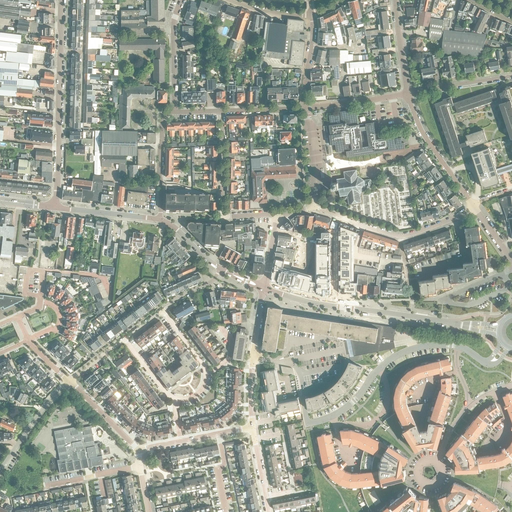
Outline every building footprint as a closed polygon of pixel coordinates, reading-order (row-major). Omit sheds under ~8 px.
[(0,0),(0,4),(20,7),(31,9),(36,9),(36,6),(55,8),(55,3),(28,0),(0,0)] [(146,0),(146,10),(147,25),(164,25),(164,18),(163,0),(150,0),(151,0),(146,0)] [(221,15),(222,12),(221,11),(224,2),(220,0),(219,1),(215,0),(214,0),(213,5),(201,1),(198,9),(215,15),(215,18),(220,20),(221,15)] [(357,0),(356,0),(350,2),(353,12),(356,25),(364,23),(360,10),(357,0)] [(367,1),(367,0),(357,0),(360,10),(363,10),(362,2),(367,1)] [(421,10),(428,11),(430,1),(429,0),(424,0),(424,4),(422,4),(421,10)] [(448,4),(449,0),(435,0),(433,5),(433,7),(436,9),(441,0),(448,4)] [(465,2),(462,1),(461,4),(457,18),(463,19),(465,19),(467,13),(469,8),(471,4),(466,1),(465,2)] [(192,25),(193,22),(189,20),(191,14),(194,15),(198,4),(191,2),(189,6),(188,5),(187,9),(187,10),(184,19),(186,20),(185,23),(192,25)] [(224,2),(221,11),(222,12),(236,17),(239,10),(227,6),(228,3),(224,2)] [(353,12),(350,2),(346,2),(347,4),(342,6),(346,13),(353,12)] [(30,16),(31,9),(20,7),(0,4),(0,16),(19,19),(19,20),(23,21),(24,16),(30,16)] [(468,12),(473,14),(477,7),(471,4),(468,12)] [(374,15),(377,15),(378,18),(388,17),(387,11),(388,10),(388,6),(379,7),(374,10),(374,15)] [(337,21),(340,26),(342,25),(341,22),(346,20),(341,7),(335,11),(338,18),(339,20),(337,21)] [(413,7),(406,8),(407,11),(407,16),(414,16),(415,8),(413,7)] [(473,14),(479,17),(482,10),(477,7),(473,14)] [(246,19),(247,19),(250,11),(241,8),(240,13),(231,38),(240,40),(244,25),(246,19)] [(430,18),(431,12),(421,10),(421,11),(420,11),(419,18),(418,21),(418,25),(429,27),(430,18)] [(482,10),(479,17),(471,33),(481,34),(490,14),(482,10)] [(332,19),(333,22),(337,21),(339,20),(338,18),(335,11),(327,14),(330,20),(332,19)] [(39,18),(40,18),(40,23),(52,23),(52,14),(45,14),(45,13),(39,13),(39,18)] [(251,30),(257,31),(257,24),(259,15),(254,14),(253,22),(250,21),(247,29),(245,34),(248,35),(250,30),(251,30)] [(327,14),(323,16),(325,22),(326,21),(328,30),(334,28),(334,27),(334,26),(333,22),(332,19),(330,20),(327,14)] [(325,22),(323,16),(317,18),(319,28),(319,32),(336,33),(335,29),(335,28),(334,28),(328,30),(326,21),(325,22)] [(289,65),(302,66),(305,42),(299,41),(299,38),(300,38),(300,34),(299,34),(299,31),(303,32),(304,21),(287,19),(286,23),(285,23),(285,24),(271,22),(272,18),(266,17),(261,56),(289,60),(289,65)] [(481,34),(471,33),(449,31),(451,19),(444,17),(443,20),(433,18),(430,18),(430,38),(441,40),(441,39),(443,39),(442,52),(482,57),(486,34),(481,34)] [(406,26),(414,25),(414,26),(417,26),(416,21),(418,21),(419,18),(405,20),(406,26)] [(497,29),(500,20),(494,18),(491,27),(497,29)] [(29,22),(23,21),(19,20),(18,20),(17,32),(28,34),(29,22)] [(499,30),(503,32),(506,23),(500,20),(497,29),(495,33),(497,33),(498,32),(499,30)] [(362,36),(370,35),(387,33),(386,29),(389,29),(389,23),(379,24),(379,29),(366,31),(365,28),(361,29),(362,36)] [(509,34),(511,25),(511,24),(506,23),(503,32),(503,31),(509,34)] [(185,41),(185,42),(192,41),(192,38),(193,38),(193,26),(182,26),(183,38),(185,38),(185,39),(183,39),(183,41),(185,41)] [(52,28),(42,27),(41,35),(51,36),(52,28)] [(349,39),(353,40),(354,43),(357,43),(357,40),(363,38),(362,36),(361,29),(358,30),(355,31),(354,28),(353,27),(347,28),(350,37),(349,37),(349,39)] [(319,32),(318,38),(337,40),(338,44),(339,45),(343,44),(340,28),(335,29),(336,33),(319,32)] [(0,40),(20,43),(21,35),(0,32),(0,40)] [(387,33),(370,35),(371,38),(379,37),(379,43),(390,42),(389,35),(387,35),(387,33)] [(50,48),(50,49),(54,49),(54,37),(32,35),(32,40),(40,40),(40,41),(47,42),(48,43),(48,45),(49,45),(49,49),(49,48),(50,48)] [(102,42),(109,42),(109,39),(103,39),(103,38),(99,38),(91,37),(90,44),(85,44),(85,48),(98,48),(98,44),(102,44),(102,42)] [(413,44),(411,44),(412,52),(423,50),(422,43),(421,43),(420,37),(412,39),(413,44)] [(20,43),(0,40),(0,49),(6,51),(28,53),(26,53),(27,50),(17,48),(17,43),(20,43)] [(193,40),(192,41),(185,42),(181,43),(182,49),(194,46),(193,40)] [(373,53),(376,53),(388,51),(387,48),(390,47),(390,42),(379,43),(380,49),(372,50),(373,53)] [(85,48),(85,54),(90,54),(90,61),(94,61),(95,54),(96,54),(96,48),(98,48),(85,48)] [(319,50),(318,56),(325,57),(326,51),(325,51),(329,51),(329,50),(326,49),(321,49),(321,50),(319,50)] [(332,64),(332,65),(338,64),(340,64),(342,63),(340,50),(330,50),(330,64),(332,64)] [(340,50),(342,63),(353,62),(353,60),(353,54),(348,54),(348,50),(340,50)] [(28,53),(6,51),(5,61),(27,64),(28,53)] [(192,57),(192,54),(196,54),(196,51),(190,51),(187,51),(187,55),(182,55),(183,61),(190,61),(190,58),(191,58),(191,57),(192,57)] [(388,51),(376,53),(376,56),(379,55),(380,61),(390,60),(390,54),(388,54),(388,51)] [(438,56),(437,52),(435,53),(435,51),(431,52),(432,56),(427,57),(429,68),(421,69),(422,75),(437,73),(436,67),(435,67),(434,62),(439,61),(438,56)] [(71,55),(71,62),(79,62),(80,62),(79,62),(79,54),(72,53),(71,55)] [(444,56),(445,57),(444,58),(444,62),(447,62),(448,66),(447,68),(443,69),(444,75),(448,75),(448,77),(455,76),(454,69),(454,68),(454,66),(453,66),(451,56),(450,57),(449,55),(444,56)] [(316,62),(319,63),(319,65),(326,65),(327,63),(324,63),(325,57),(318,56),(316,62)] [(499,61),(489,63),(489,59),(488,60),(488,58),(483,59),(484,62),(485,62),(486,68),(490,67),(490,70),(500,69),(499,61)] [(465,72),(475,71),(474,68),(478,68),(477,59),(471,60),(471,63),(464,64),(465,72)] [(17,78),(18,69),(19,63),(0,60),(0,95),(16,96),(17,78)] [(380,68),(381,67),(381,71),(390,70),(389,66),(391,66),(390,60),(380,61),(381,65),(380,65),(379,66),(379,67),(380,68)] [(353,62),(342,63),(347,63),(348,74),(372,72),(371,61),(353,62)] [(390,70),(381,71),(382,74),(381,74),(383,87),(389,86),(389,87),(395,86),(394,77),(395,77),(394,72),(390,73),(390,70)] [(23,79),(17,78),(16,96),(31,97),(32,87),(39,87),(40,82),(54,84),(54,73),(45,71),(44,77),(40,77),(40,81),(35,80),(23,79)] [(323,71),(322,71),(311,72),(311,81),(323,81),(323,71)] [(183,78),(183,80),(187,80),(187,78),(193,78),(193,72),(190,72),(183,72),(183,78)] [(362,82),(363,86),(364,92),(370,91),(369,85),(373,84),(371,74),(368,74),(368,81),(362,82)] [(359,83),(352,84),(353,89),(354,94),(361,93),(359,87),(363,86),(362,82),(361,75),(358,75),(359,83)] [(350,89),(353,89),(352,84),(351,76),(348,76),(349,85),(343,86),(345,96),(351,95),(350,89)] [(252,87),(252,102),(258,102),(258,92),(259,92),(259,87),(258,87),(258,86),(261,86),(261,77),(257,77),(256,87),(252,87)] [(224,84),(216,84),(216,79),(206,79),(207,92),(216,92),(216,102),(220,102),(221,103),(224,103),(225,102),(224,84)] [(276,99),(276,88),(276,85),(276,81),(272,81),(272,85),(272,88),(267,88),(267,99),(276,99)] [(297,98),(297,87),(291,87),(291,85),(292,85),(292,81),(288,81),(289,99),(293,98),(293,99),(297,99),(297,98)] [(40,82),(39,87),(45,88),(44,94),(53,96),(54,84),(40,82)] [(311,86),(312,86),(312,97),(323,96),(323,95),(327,94),(326,85),(315,86),(315,83),(311,84),(311,86)] [(187,84),(182,84),(182,89),(181,89),(182,102),(183,102),(184,103),(191,102),(191,92),(186,92),(186,89),(187,89),(187,84)] [(500,104),(502,111),(511,138),(511,141),(511,140),(511,87),(511,88),(510,86),(505,88),(506,90),(505,90),(506,92),(500,94),(500,93),(499,93),(502,103),(500,104)] [(166,91),(163,91),(163,88),(159,88),(159,91),(157,91),(157,99),(158,99),(158,102),(162,102),(162,103),(165,103),(165,102),(166,91)] [(197,92),(197,102),(204,102),(204,101),(206,101),(206,92),(203,92),(203,91),(204,91),(204,88),(200,88),(200,92),(197,92)] [(466,142),(461,143),(459,144),(447,107),(451,106),(453,114),(457,112),(458,113),(497,100),(494,90),(491,91),(491,92),(488,93),(487,92),(484,93),(485,94),(481,96),(481,94),(478,95),(478,97),(475,98),(474,96),(471,97),(472,99),(468,100),(468,99),(465,100),(465,101),(462,102),(461,101),(458,102),(459,103),(454,105),(451,97),(448,98),(443,99),(443,101),(435,103),(435,104),(453,157),(463,154),(461,147),(469,144),(470,146),(471,146),(472,147),(474,146),(485,142),(487,141),(486,140),(483,130),(466,135),(467,140),(465,141),(466,142)] [(53,109),(53,100),(44,100),(45,99),(37,99),(37,102),(40,102),(40,108),(53,109)] [(332,145),(336,144),(337,150),(346,149),(347,157),(380,152),(405,148),(404,142),(402,142),(401,137),(396,138),(396,136),(376,139),(374,122),(366,123),(365,114),(359,115),(358,115),(356,115),(356,113),(349,114),(349,110),(340,112),(341,114),(329,116),(331,125),(329,125),(332,145)] [(283,123),(296,122),(296,114),(283,115),(283,123)] [(273,115),(266,115),(267,128),(270,128),(271,129),(276,129),(276,132),(276,128),(276,127),(276,125),(273,125),(273,115)] [(53,121),(26,119),(26,125),(21,124),(21,128),(28,128),(28,125),(53,127),(53,121)] [(282,128),(276,128),(276,132),(280,132),(280,139),(281,139),(281,142),(284,142),(284,139),(290,139),(290,132),(282,132),(282,128)] [(102,131),(101,154),(125,155),(137,155),(137,149),(137,143),(155,143),(155,133),(137,132),(102,131)] [(81,139),(81,142),(92,142),(92,139),(83,139),(83,132),(70,132),(69,139),(81,139)] [(52,143),(52,137),(40,135),(40,136),(30,135),(30,140),(52,143)] [(92,146),(92,142),(81,142),(81,146),(75,146),(75,153),(84,153),(85,150),(89,150),(89,146),(92,146)] [(476,166),(476,167),(476,166),(477,170),(477,171),(479,175),(478,175),(479,175),(480,179),(481,183),(481,184),(483,188),(500,182),(499,178),(498,176),(497,174),(498,174),(497,173),(509,170),(508,167),(497,171),(496,169),(495,165),(493,161),(493,160),(492,157),(492,156),(491,152),(490,152),(489,147),(488,148),(487,148),(473,153),(473,152),(473,153),(472,153),(473,158),(474,162),(475,162),(476,166)] [(52,161),(52,151),(36,149),(35,159),(52,161)] [(149,149),(137,149),(137,155),(137,158),(135,158),(135,165),(128,165),(128,177),(137,177),(137,165),(149,165),(149,162),(151,162),(154,161),(155,149),(149,149)] [(295,163),(295,158),(295,157),(296,157),(296,156),(296,155),(295,155),(294,155),(294,149),(275,150),(276,165),(295,163)] [(200,153),(200,151),(191,152),(191,159),(194,159),(194,155),(194,154),(200,153)] [(418,164),(418,165),(427,158),(423,152),(416,157),(420,163),(418,164)] [(405,158),(408,162),(415,157),(412,153),(405,158)] [(125,179),(125,155),(101,154),(101,163),(101,167),(103,167),(111,167),(111,163),(119,163),(119,178),(125,179)] [(251,173),(256,173),(257,177),(254,177),(254,186),(252,187),(252,192),(254,192),(255,203),(258,202),(258,203),(267,202),(266,195),(265,181),(267,179),(296,177),(295,169),(294,166),(291,166),(291,164),(285,164),(285,166),(276,167),(276,165),(275,165),(274,157),(273,156),(272,156),(270,156),(269,156),(267,156),(266,156),(265,156),(263,156),(262,157),(261,157),(259,158),(251,158),(251,173)] [(431,164),(427,158),(418,165),(420,167),(422,165),(424,169),(431,164)] [(18,174),(23,174),(23,175),(24,175),(25,173),(28,173),(28,174),(29,174),(29,171),(30,160),(19,159),(18,171),(18,174)] [(30,160),(29,171),(32,172),(33,167),(37,167),(37,166),(42,167),(42,172),(51,173),(52,162),(30,160)] [(429,175),(430,177),(434,174),(439,171),(435,167),(424,175),(425,177),(429,175)] [(337,179),(337,182),(338,182),(339,189),(340,196),(344,196),(344,199),(348,199),(349,204),(361,202),(360,194),(365,188),(364,180),(357,175),(356,170),(353,170),(353,169),(352,170),(348,171),(348,170),(347,170),(347,171),(344,172),(343,171),(344,172),(344,175),(344,176),(345,178),(342,178),(341,178),(341,179),(337,179)] [(434,174),(430,177),(428,179),(429,182),(434,178),(436,181),(442,176),(439,171),(434,174)] [(42,175),(41,181),(41,182),(45,182),(51,182),(51,173),(42,172),(42,175)] [(72,179),(71,188),(67,187),(67,188),(84,190),(83,202),(90,203),(90,199),(100,201),(101,194),(102,185),(103,182),(103,176),(93,175),(92,181),(72,179)] [(436,185),(440,191),(447,186),(443,180),(436,185)] [(146,205),(148,187),(126,184),(126,187),(124,197),(127,197),(126,203),(146,205)] [(123,207),(124,197),(126,187),(118,186),(116,206),(123,207)] [(451,192),(447,186),(440,191),(444,197),(451,192)] [(67,191),(63,190),(61,200),(83,202),(84,190),(67,188),(67,191)] [(179,212),(180,193),(173,193),(173,188),(165,188),(165,211),(179,212)] [(180,193),(179,212),(194,212),(194,210),(195,194),(180,193)] [(506,220),(507,221),(509,221),(511,238),(511,193),(509,195),(509,196),(507,196),(505,197),(499,199),(503,208),(504,210),(504,212),(505,214),(506,216),(506,218),(506,220)] [(195,194),(194,210),(208,211),(209,194),(195,194)] [(448,203),(450,205),(458,199),(455,195),(449,199),(447,200),(446,199),(443,201),(446,205),(448,203)] [(459,200),(451,205),(453,204),(456,209),(462,205),(459,200)] [(428,219),(426,212),(426,210),(425,206),(424,207),(423,205),(421,206),(422,207),(423,210),(420,211),(422,221),(428,219)] [(439,216),(437,209),(440,208),(439,205),(431,208),(432,210),(434,218),(439,216)] [(0,239),(2,240),(1,253),(11,255),(13,241),(6,240),(6,237),(13,237),(15,226),(9,226),(10,218),(13,219),(13,214),(1,212),(0,217),(0,239)] [(57,240),(58,235),(59,235),(60,224),(61,224),(62,219),(58,219),(57,223),(54,223),(55,215),(49,214),(49,213),(46,212),(45,213),(44,222),(49,222),(48,227),(52,228),(50,241),(53,242),(53,240),(57,240)] [(315,216),(312,223),(322,226),(329,228),(331,219),(324,217),(315,214),(314,216),(315,216)] [(29,232),(29,236),(36,236),(36,233),(34,233),(36,216),(28,215),(26,228),(31,229),(31,233),(29,232)] [(299,230),(294,230),(294,232),(302,234),(304,228),(304,227),(305,224),(305,215),(297,215),(291,220),(294,223),(296,227),(299,227),(299,230)] [(305,224),(304,227),(311,229),(312,223),(315,216),(314,216),(305,215),(305,224)] [(66,216),(64,233),(60,233),(58,244),(62,245),(63,237),(64,237),(63,247),(66,247),(67,238),(68,238),(70,216),(66,216)] [(95,228),(96,220),(86,219),(84,231),(86,232),(87,226),(91,226),(91,228),(95,228)] [(104,221),(96,220),(95,228),(98,228),(98,231),(103,231),(104,221)] [(280,227),(280,229),(287,230),(294,226),(290,220),(280,227)] [(187,228),(197,239),(198,239),(199,231),(200,222),(190,222),(188,223),(187,226),(187,227),(187,228)] [(225,235),(233,235),(233,232),(232,224),(232,223),(225,224),(224,224),(224,225),(225,229),(220,230),(220,227),(220,224),(200,222),(199,231),(198,239),(197,239),(204,245),(213,255),(218,250),(218,246),(219,246),(219,237),(219,234),(225,234),(225,235)] [(248,222),(234,223),(234,229),(244,229),(245,233),(248,232),(250,232),(249,223),(248,223),(248,222)] [(340,225),(339,228),(339,235),(339,240),(341,240),(341,242),(339,242),(339,246),(341,246),(341,248),(339,248),(339,249),(341,249),(341,251),(339,251),(339,254),(339,259),(341,259),(341,261),(339,261),(339,262),(339,265),(341,265),(341,267),(339,267),(339,268),(341,268),(341,270),(339,270),(339,275),(339,278),(341,278),(341,280),(340,280),(339,280),(339,281),(339,284),(339,285),(339,290),(340,290),(342,290),(341,293),(344,293),(349,294),(349,293),(349,292),(352,292),(352,293),(352,294),(356,294),(357,283),(351,282),(351,281),(352,281),(352,234),(354,234),(354,236),(357,236),(360,230),(355,228),(350,226),(350,227),(349,228),(347,228),(348,226),(344,224),(343,225),(344,225),(343,226),(341,225),(340,225)] [(435,280),(419,283),(421,295),(437,293),(437,289),(452,287),(452,283),(467,281),(467,277),(483,275),(482,269),(492,267),(490,257),(487,257),(485,242),(481,242),(479,226),(466,228),(468,244),(472,243),(475,259),(481,258),(481,262),(465,264),(466,268),(450,270),(451,274),(435,276),(435,280)] [(255,241),(255,246),(251,246),(251,248),(264,249),(264,247),(265,247),(267,233),(266,231),(257,229),(256,237),(261,238),(260,242),(255,241)] [(450,230),(444,232),(447,242),(450,242),(453,240),(452,238),(450,230)] [(365,239),(368,240),(370,233),(364,231),(362,240),(364,241),(365,239)] [(133,241),(135,241),(135,242),(134,243),(134,244),(135,244),(135,245),(135,246),(136,247),(137,248),(138,248),(139,248),(140,248),(141,248),(142,248),(142,247),(143,247),(143,246),(144,246),(144,245),(145,237),(142,237),(143,233),(134,232),(133,237),(130,237),(129,243),(120,242),(119,250),(127,251),(131,252),(133,241)] [(245,233),(241,234),(237,235),(237,238),(237,240),(238,244),(244,244),(244,246),(244,252),(251,252),(251,248),(251,246),(255,246),(255,241),(249,241),(249,235),(248,235),(248,232),(245,233)] [(272,273),(272,277),(272,278),(273,278),(275,278),(274,281),(277,282),(277,283),(278,283),(278,282),(278,281),(281,282),(280,283),(280,284),(285,285),(285,284),(288,285),(288,286),(293,287),(293,286),(293,285),(296,286),(295,287),(296,288),(296,287),(300,289),(300,288),(300,287),(303,288),(303,289),(302,289),(307,290),(308,289),(310,290),(310,291),(317,293),(317,294),(321,294),(321,295),(326,295),(326,293),(328,291),(330,291),(331,291),(331,286),(330,286),(330,283),(331,283),(331,278),(330,278),(329,278),(329,275),(330,275),(330,274),(330,270),(329,270),(329,268),(330,268),(330,267),(329,267),(329,264),(330,264),(330,260),(330,255),(329,255),(329,252),(330,252),(330,253),(330,252),(330,247),(330,248),(329,248),(329,244),(330,244),(330,245),(330,240),(329,240),(329,238),(330,238),(330,237),(330,233),(322,232),(322,238),(317,238),(317,282),(316,282),(311,280),(312,276),(280,268),(280,266),(284,267),(284,266),(284,264),(285,261),(285,260),(275,258),(275,259),(274,262),(274,265),(273,268),(272,273)] [(444,232),(438,234),(440,242),(443,241),(444,243),(447,242),(444,232)] [(108,245),(108,247),(107,249),(111,249),(109,259),(116,260),(117,243),(111,243),(112,235),(111,235),(106,234),(106,233),(105,233),(104,238),(100,238),(99,241),(98,244),(108,245)] [(376,235),(370,233),(368,240),(367,242),(372,243),(373,241),(374,241),(376,235)] [(292,236),(279,234),(279,236),(278,237),(277,240),(278,241),(278,245),(286,246),(287,242),(291,242),(292,236)] [(432,236),(435,246),(438,245),(437,243),(440,242),(438,234),(432,236)] [(151,244),(151,249),(150,251),(146,250),(145,255),(153,256),(154,251),(153,251),(153,250),(156,250),(156,245),(157,245),(158,238),(157,238),(158,237),(156,237),(156,236),(155,235),(152,235),(151,235),(151,236),(150,236),(149,244),(151,244)] [(375,242),(379,243),(382,236),(376,235),(374,241),(373,241),(372,243),(371,245),(373,246),(375,242)] [(163,251),(169,246),(176,240),(175,239),(175,238),(173,236),(172,236),(165,242),(167,244),(164,246),(163,246),(162,251),(163,251)] [(432,236),(426,238),(429,246),(432,245),(433,247),(435,246),(432,236)] [(386,245),(391,247),(393,240),(387,238),(385,245),(384,245),(383,248),(385,248),(386,245)] [(426,238),(420,240),(424,250),(427,249),(426,247),(429,246),(426,238)] [(179,243),(176,240),(169,246),(171,248),(162,255),(164,257),(167,254),(179,243)] [(398,254),(400,248),(397,247),(399,242),(393,240),(391,247),(396,248),(394,253),(398,254)] [(420,240),(415,242),(417,249),(420,248),(421,251),(424,250),(420,240)] [(415,242),(409,243),(412,254),(415,253),(414,250),(417,249),(415,242)] [(172,252),(174,253),(181,246),(179,243),(167,254),(168,255),(171,253),(172,252)] [(412,254),(409,243),(403,245),(406,253),(409,252),(410,255),(412,254)] [(184,249),(181,246),(174,253),(175,254),(171,258),(172,260),(184,249)] [(22,260),(22,255),(28,256),(29,248),(16,247),(15,260),(22,260)] [(238,259),(240,255),(226,247),(224,251),(222,250),(218,257),(235,265),(238,259)] [(275,257),(275,258),(293,261),(296,250),(277,247),(275,255),(274,256),(275,257)] [(251,262),(253,263),(254,263),(263,264),(264,263),(264,261),(263,260),(264,257),(263,257),(264,249),(251,248),(251,252),(253,252),(252,259),(251,259),(251,262)] [(179,257),(180,258),(187,252),(184,249),(172,260),(174,262),(177,259),(177,258),(179,257)] [(190,255),(187,252),(180,258),(182,260),(176,265),(178,267),(183,261),(190,255)] [(239,259),(236,265),(238,267),(238,268),(242,270),(246,261),(239,259)] [(263,264),(254,263),(253,263),(252,273),(261,274),(262,272),(263,264)] [(382,276),(382,282),(385,282),(384,291),(391,292),(393,292),(393,294),(400,294),(400,293),(404,293),(404,285),(406,285),(406,281),(405,281),(405,277),(404,277),(405,273),(402,273),(403,265),(393,264),(392,272),(387,272),(386,277),(382,276)] [(355,265),(354,271),(377,275),(378,269),(355,265)] [(114,268),(108,267),(102,266),(101,273),(107,274),(113,275),(114,268)] [(175,269),(171,270),(174,279),(179,277),(176,272),(175,269)] [(198,271),(193,273),(198,283),(202,281),(198,271)] [(189,275),(193,285),(198,283),(193,273),(194,274),(191,275),(191,274),(189,275)] [(368,275),(358,274),(357,284),(361,285),(361,289),(361,293),(366,294),(366,291),(367,292),(368,275)] [(187,278),(185,279),(189,287),(193,285),(189,275),(187,276),(187,278)] [(379,294),(379,289),(380,289),(381,281),(382,281),(382,276),(377,276),(376,286),(371,286),(370,293),(379,294)] [(87,277),(91,287),(97,285),(93,278),(87,277)] [(184,289),(189,287),(185,279),(183,280),(182,278),(180,279),(184,289)] [(171,283),(176,293),(180,291),(176,283),(174,284),(173,282),(171,283)] [(170,286),(168,287),(171,295),(176,293),(171,283),(169,284),(170,286)] [(46,295),(50,296),(50,294),(52,294),(54,286),(48,284),(46,295)] [(91,287),(95,295),(100,292),(97,285),(91,287)] [(166,297),(171,295),(168,287),(165,288),(165,286),(162,287),(166,297)] [(53,297),(57,299),(58,297),(60,298),(63,292),(64,291),(59,288),(58,289),(54,287),(53,294),(54,295),(53,297)] [(217,290),(219,298),(220,304),(222,304),(222,300),(225,300),(226,290),(221,290),(217,290)] [(148,291),(146,292),(156,305),(160,302),(159,301),(154,294),(152,296),(148,291)] [(157,291),(154,294),(159,301),(163,298),(157,291)] [(220,304),(219,298),(215,298),(214,291),(205,293),(209,306),(220,304)] [(64,303),(65,305),(72,299),(67,294),(66,295),(63,292),(60,298),(61,300),(59,301),(62,305),(64,303)] [(95,295),(98,302),(103,299),(100,292),(95,295)] [(146,300),(152,308),(156,305),(146,292),(144,294),(148,298),(146,300)] [(0,307),(3,307),(4,309),(23,300),(23,297),(0,294),(0,307)] [(140,297),(138,299),(148,311),(152,308),(146,300),(143,302),(140,297)] [(140,305),(137,306),(144,314),(148,311),(138,299),(136,300),(140,305)] [(68,310),(68,312),(75,309),(76,308),(74,303),(72,303),(70,300),(65,304),(66,306),(64,307),(66,311),(68,310)] [(193,314),(195,314),(195,313),(196,313),(194,310),(195,310),(189,300),(173,309),(178,319),(180,318),(182,321),(188,317),(186,314),(191,311),(193,314)] [(101,301),(96,303),(100,312),(105,308),(101,301)] [(139,317),(144,314),(137,306),(135,308),(131,304),(130,305),(139,317)] [(132,311),(129,312),(135,320),(139,317),(130,305),(128,306),(132,311)] [(200,312),(196,313),(195,313),(195,314),(197,321),(210,318),(207,306),(199,308),(200,312)] [(354,356),(372,353),(390,349),(395,348),(395,347),(395,348),(394,341),(393,341),(395,328),(396,328),(343,319),(340,322),(289,314),(289,315),(282,314),(283,308),(269,306),(262,349),(276,351),(277,348),(277,345),(278,342),(278,339),(279,336),(279,333),(279,330),(280,327),(351,338),(354,356)] [(69,318),(70,320),(78,319),(77,313),(75,313),(75,309),(69,312),(69,314),(66,314),(67,318),(69,318)] [(123,309),(121,310),(131,323),(135,320),(129,312),(127,314),(124,309),(123,310),(123,309)] [(123,317),(121,319),(127,327),(131,323),(121,310),(122,311),(120,312),(123,317)] [(240,312),(235,312),(231,312),(231,322),(241,322),(240,312)] [(123,330),(127,327),(121,319),(119,316),(115,319),(123,330)] [(115,323),(113,325),(119,333),(123,330),(115,319),(114,317),(112,318),(115,323)] [(68,326),(68,328),(75,330),(76,330),(78,324),(76,324),(77,319),(70,320),(70,322),(67,322),(66,326),(68,326)] [(160,320),(155,324),(161,330),(162,332),(166,329),(160,320)] [(105,323),(115,336),(119,333),(113,325),(111,326),(107,322),(105,323)] [(107,329),(105,331),(111,339),(115,336),(105,323),(103,325),(107,329)] [(162,333),(162,332),(161,330),(155,324),(151,327),(156,333),(160,331),(162,333)] [(243,360),(247,334),(248,331),(246,329),(240,328),(241,325),(237,324),(236,332),(237,333),(233,359),(243,360)] [(187,330),(191,335),(199,329),(197,327),(196,328),(194,325),(187,330)] [(151,327),(147,330),(154,338),(158,336),(156,334),(156,333),(151,327)] [(67,330),(65,329),(63,333),(65,334),(64,336),(72,340),(75,334),(73,333),(75,330),(68,328),(67,330)] [(97,329),(107,342),(111,339),(105,331),(102,333),(99,328),(97,329)] [(99,335),(97,337),(103,345),(107,342),(97,329),(95,331),(99,335)] [(191,335),(194,339),(201,334),(199,331),(200,330),(199,329),(191,335)] [(147,330),(143,333),(150,341),(154,338),(147,330)] [(90,333),(88,334),(99,348),(103,345),(97,337),(94,339),(90,333)] [(143,333),(139,336),(146,345),(150,341),(143,333)] [(202,333),(201,334),(194,339),(197,343),(204,338),(206,337),(202,333)] [(87,337),(83,340),(87,344),(88,343),(95,351),(99,348),(88,334),(88,335),(89,336),(87,337)] [(139,336),(135,339),(141,348),(146,345),(139,336)] [(171,348),(173,346),(179,341),(176,337),(167,343),(171,348)] [(197,343),(201,348),(207,343),(204,338),(197,343)] [(53,353),(61,345),(62,345),(58,342),(55,340),(49,346),(51,348),(50,349),(51,349),(50,350),(53,353)] [(173,346),(176,351),(183,346),(179,341),(173,346)] [(204,352),(211,347),(207,343),(201,348),(204,352)] [(54,353),(56,356),(57,355),(58,356),(59,355),(64,360),(69,354),(66,352),(67,351),(63,347),(61,346),(60,347),(59,348),(58,349),(57,349),(57,350),(56,351),(55,351),(55,352),(54,352),(54,353)] [(186,350),(183,346),(176,351),(179,355),(186,350)] [(204,352),(207,356),(214,351),(211,347),(204,352)] [(168,388),(190,371),(198,365),(186,349),(186,350),(179,355),(178,355),(181,359),(179,361),(182,364),(172,372),(169,369),(167,370),(164,366),(156,372),(168,388)] [(214,351),(207,356),(210,361),(217,356),(214,351)] [(72,357),(69,354),(64,360),(62,361),(63,361),(62,362),(66,366),(67,367),(68,367),(69,367),(72,364),(73,364),(76,362),(75,361),(76,360),(74,358),(72,356),(72,357)] [(127,354),(115,363),(120,368),(131,360),(127,354)] [(146,359),(150,364),(157,358),(153,354),(146,359)] [(23,360),(19,361),(21,363),(20,364),(23,367),(22,369),(25,373),(34,364),(32,362),(33,361),(31,359),(32,359),(29,356),(28,357),(28,356),(24,360),(23,360)] [(217,356),(210,361),(214,365),(220,360),(217,356)] [(150,364),(153,368),(161,361),(158,357),(157,358),(150,364)] [(395,396),(395,406),(398,415),(405,429),(403,430),(416,451),(420,449),(419,448),(424,446),(423,443),(428,442),(428,445),(433,446),(433,447),(437,448),(444,424),(443,424),(452,396),(451,396),(441,393),(431,423),(430,422),(428,430),(428,431),(420,432),(420,431),(416,424),(414,425),(407,410),(406,408),(405,404),(405,397),(406,390),(409,384),(414,379),(420,376),(427,374),(435,372),(442,370),(444,369),(445,371),(452,369),(451,365),(452,365),(451,362),(450,362),(449,358),(425,364),(416,367),(408,371),(401,378),(397,387),(395,396)] [(1,360),(7,371),(11,369),(13,374),(18,372),(11,359),(8,360),(8,359),(6,359),(5,360),(5,359),(1,360)] [(165,366),(161,361),(153,368),(156,372),(164,366),(165,366)] [(343,375),(339,380),(334,385),(331,387),(326,391),(320,394),(314,396),(310,397),(306,398),(309,411),(310,411),(311,411),(314,410),(318,409),(322,408),(326,406),(329,405),(329,404),(332,403),(339,398),(344,394),(349,389),(351,386),(352,386),(354,383),(356,379),(358,376),(360,372),(361,369),(362,369),(361,369),(362,367),(349,362),(348,365),(346,369),(346,370),(343,375)] [(34,364),(25,373),(28,376),(30,374),(33,377),(33,378),(42,369),(40,366),(39,367),(38,367),(37,365),(36,366),(34,364)] [(291,368),(281,366),(282,373),(294,375),(293,369),(292,368),(291,368)] [(241,378),(241,374),(241,373),(240,373),(240,372),(239,372),(238,372),(238,369),(229,368),(229,369),(227,368),(227,373),(229,373),(229,377),(241,378)] [(42,369),(33,378),(39,385),(47,377),(45,375),(46,374),(44,373),(45,373),(44,372),(45,371),(42,369)] [(129,376),(133,380),(141,374),(138,369),(129,376)] [(264,411),(276,409),(276,413),(274,415),(277,417),(279,414),(281,414),(282,416),(302,412),(299,398),(279,402),(280,406),(277,406),(274,389),(278,389),(275,369),(261,371),(265,391),(260,391),(264,411)] [(95,381),(97,383),(102,379),(103,378),(99,374),(96,376),(94,373),(91,375),(90,376),(89,375),(86,378),(87,378),(84,380),(85,381),(84,382),(87,385),(88,385),(89,386),(91,384),(92,384),(92,383),(95,381)] [(136,385),(144,378),(141,374),(133,380),(136,385)] [(47,377),(39,385),(40,385),(41,384),(43,386),(41,388),(45,393),(48,390),(49,391),(51,388),(51,387),(55,383),(54,382),(55,382),(53,379),(52,380),(50,378),(49,379),(47,377)] [(97,383),(92,387),(93,388),(92,389),(96,392),(97,393),(99,391),(100,390),(103,387),(105,389),(109,386),(109,387),(111,385),(104,377),(103,378),(102,379),(97,383)] [(241,382),(241,378),(229,377),(226,377),(226,386),(228,387),(228,386),(238,387),(238,384),(239,384),(240,384),(240,383),(241,383),(241,382)] [(136,385),(139,389),(148,382),(144,378),(136,385)] [(148,382),(139,389),(142,393),(151,387),(148,382)] [(110,394),(112,396),(114,394),(117,391),(113,387),(111,389),(109,387),(109,386),(105,389),(100,394),(101,394),(100,395),(103,398),(104,398),(105,398),(106,397),(107,396),(110,394)] [(228,386),(228,387),(228,395),(240,396),(240,392),(238,392),(238,387),(228,386)] [(151,387),(142,393),(146,398),(148,396),(147,396),(154,391),(151,387)] [(17,390),(15,393),(19,394),(17,399),(23,402),(25,402),(27,398),(26,397),(27,395),(21,391),(21,392),(17,390)] [(149,402),(151,400),(157,395),(154,391),(147,396),(148,396),(146,398),(149,402)] [(511,441),(510,445),(506,449),(506,450),(504,451),(503,451),(504,451),(502,452),(500,453),(496,454),(496,452),(495,449),(494,447),(493,445),(493,444),(492,442),(491,440),(490,440),(489,438),(490,438),(489,437),(489,438),(488,436),(488,435),(493,429),(488,425),(489,424),(488,423),(487,422),(490,419),(493,416),(496,413),(500,411),(495,402),(490,405),(486,408),(482,412),(478,416),(478,415),(475,420),(474,420),(466,430),(463,434),(462,433),(459,438),(460,438),(458,441),(457,440),(454,444),(455,445),(453,447),(452,446),(446,453),(449,456),(450,455),(454,459),(456,457),(458,462),(455,462),(456,468),(455,468),(456,472),(464,472),(464,470),(467,470),(467,471),(472,471),(472,470),(475,470),(475,471),(480,471),(480,468),(495,466),(498,465),(505,464),(511,459),(511,393),(510,394),(510,392),(506,394),(507,395),(503,396),(506,403),(506,405),(507,408),(511,420),(511,441)] [(108,408),(110,411),(119,402),(116,399),(117,398),(114,394),(112,396),(106,402),(108,405),(107,405),(107,406),(107,407),(108,408)] [(157,395),(151,400),(154,405),(161,400),(157,395)] [(240,396),(228,395),(228,404),(235,407),(236,401),(237,402),(237,400),(240,400),(240,396)] [(161,400),(154,405),(157,409),(164,404),(161,400)] [(122,405),(119,402),(110,411),(113,413),(113,414),(114,414),(115,414),(116,414),(116,413),(118,415),(127,407),(124,403),(122,405)] [(224,404),(220,407),(229,418),(232,415),(230,413),(232,412),(231,411),(235,407),(228,404),(225,405),(224,404)] [(120,421),(123,423),(132,415),(134,413),(127,407),(118,415),(120,418),(120,419),(120,420),(120,421)] [(229,418),(220,407),(215,412),(216,413),(215,414),(219,423),(224,418),(226,420),(229,418)] [(384,421),(383,422),(388,427),(392,424),(396,422),(399,420),(395,413),(394,413),(395,413),(393,415),(392,415),(390,416),(388,418),(386,419),(386,420),(384,421)] [(209,427),(213,426),(214,426),(214,425),(215,425),(215,424),(219,423),(215,414),(207,415),(209,427)] [(132,429),(138,421),(132,415),(123,423),(126,426),(127,425),(129,427),(129,426),(132,429)] [(200,427),(205,426),(205,428),(209,427),(207,415),(198,417),(200,427)] [(198,417),(189,419),(191,431),(196,430),(195,428),(200,427),(198,417)] [(8,420),(7,422),(2,419),(0,423),(0,425),(12,431),(12,430),(13,430),(14,427),(14,426),(15,425),(11,423),(12,421),(8,420)] [(191,431),(189,419),(180,421),(182,430),(185,430),(186,431),(187,431),(188,432),(191,431)] [(145,423),(138,421),(132,429),(136,430),(136,431),(138,432),(138,433),(141,435),(145,423)] [(168,421),(161,422),(164,436),(168,436),(167,433),(172,432),(170,423),(169,423),(168,421)] [(160,437),(164,436),(161,422),(156,423),(157,425),(153,426),(152,436),(159,435),(160,437)] [(152,436),(153,426),(145,423),(141,435),(145,436),(146,434),(152,436)] [(372,435),(379,440),(381,436),(384,432),(386,430),(381,424),(380,425),(378,427),(377,429),(376,429),(375,431),(373,433),(372,435)] [(54,431),(58,450),(60,460),(57,460),(58,463),(59,473),(88,467),(91,466),(91,467),(104,464),(102,455),(101,453),(99,453),(97,443),(94,443),(91,426),(82,427),(82,428),(79,429),(79,426),(54,431)] [(322,435),(318,436),(322,458),(324,468),(331,477),(339,483),(350,487),(360,486),(381,484),(381,485),(405,479),(405,475),(403,475),(403,470),(400,470),(400,465),(403,466),(406,461),(407,462),(409,458),(388,444),(388,445),(371,437),(362,433),(352,430),(340,430),(343,443),(348,443),(348,442),(350,441),(357,443),(365,447),(364,449),(364,451),(363,453),(363,454),(362,456),(362,458),(361,461),(361,463),(361,466),(361,468),(360,468),(361,468),(360,471),(360,473),(359,473),(358,473),(358,475),(352,475),(349,474),(345,473),(339,468),(335,463),(333,456),(330,439),(332,439),(331,434),(326,435),(326,433),(322,434),(322,435)] [(0,440),(3,441),(3,438),(10,439),(12,438),(12,436),(11,435),(11,434),(0,432),(0,440)] [(236,444),(237,450),(245,448),(244,443),(241,443),(241,440),(225,443),(226,446),(236,444)] [(268,457),(277,456),(276,452),(283,451),(282,449),(283,449),(283,448),(267,452),(267,455),(267,457),(268,457)] [(248,460),(240,462),(236,463),(237,469),(241,468),(249,466),(248,460)] [(270,469),(279,467),(278,464),(283,463),(282,461),(269,463),(270,466),(269,467),(270,469)] [(200,472),(198,473),(201,487),(206,486),(204,480),(207,480),(206,476),(201,477),(200,472)] [(272,480),(273,481),(281,479),(281,476),(282,476),(282,475),(285,475),(284,473),(281,473),(281,474),(280,474),(280,473),(271,475),(272,478),(271,478),(272,481),(272,480)] [(190,474),(188,475),(191,489),(196,488),(194,478),(191,479),(190,474)] [(162,482),(159,482),(162,497),(167,496),(165,486),(163,487),(162,482)] [(477,492),(477,491),(454,482),(450,490),(446,493),(439,497),(444,511),(460,511),(470,503),(477,492)] [(418,497),(409,489),(390,504),(393,506),(385,511),(427,511),(429,499),(418,497)] [(484,511),(491,511),(498,505),(492,502),(493,501),(488,499),(486,497),(481,494),(481,495),(481,494),(480,494),(477,492),(470,503),(483,511),(484,511)] [(312,502),(317,501),(319,501),(317,493),(315,493),(310,494),(312,502)] [(45,511),(52,511),(50,503),(49,504),(49,501),(44,502),(45,511)]
